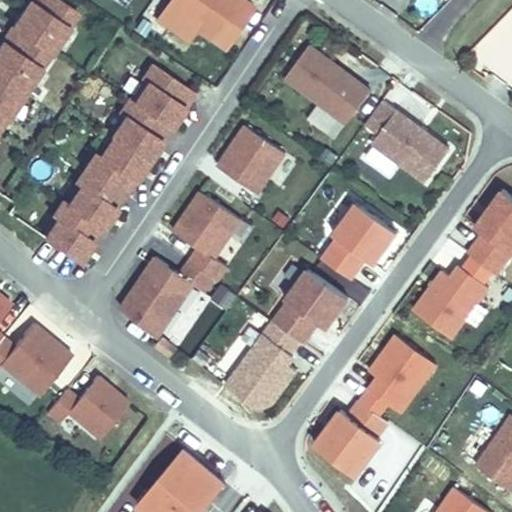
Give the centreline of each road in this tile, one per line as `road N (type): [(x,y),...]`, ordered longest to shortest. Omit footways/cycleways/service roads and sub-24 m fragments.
road 1 (residential): [(265,457),(511,125)]
road 2 (residential): [(75,308),(289,0)]
road 3 (residential): [(75,308),(152,379),(265,457)]
road 4 (residential): [(511,124),(342,0)]
